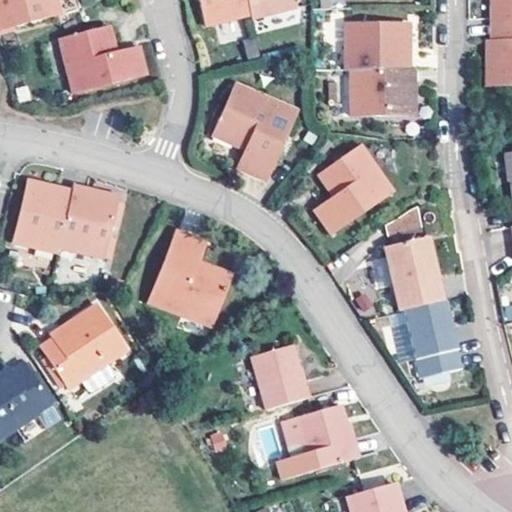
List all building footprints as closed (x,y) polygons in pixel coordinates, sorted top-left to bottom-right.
[(59,11),(56,0),(0,0),(0,22),(1,28),(59,11)] [(244,25),(237,0),(191,0),(200,35),(244,25)] [(281,0),(237,0),(244,25),(245,30),(286,20),(281,0)] [(511,5),(487,5),(488,50),(511,49),(511,5)] [(114,32),(109,34),(113,55),(119,54),(114,32)] [(149,79),(141,49),(119,54),(113,55),(109,34),(64,44),(75,96),(149,79)] [(346,79),(405,78),(404,34),(341,35),(340,78),(346,79)] [(511,96),(511,49),(488,50),(483,50),(485,97),(511,96)] [(411,126),(411,78),(405,78),(346,79),(346,126),(411,126)] [(253,115),(257,107),(232,94),(228,102),(253,115)] [(290,124),(257,107),(253,115),(228,102),(208,144),(237,157),(231,174),(259,188),(290,124)] [(355,156),(318,179),(332,201),(326,206),(309,216),(325,241),(385,202),(355,156)] [(311,182),(326,206),(332,201),(318,179),(311,182)] [(64,251),(76,196),(34,187),(19,246),(63,257),(64,251)] [(78,190),(76,196),(64,251),(107,261),(122,202),(78,190)] [(419,212),(383,218),(387,240),(423,234),(419,212)] [(151,297),(180,309),(182,303),(213,316),(228,278),(200,267),(206,252),(174,239),(151,297)] [(426,241),(421,242),(429,273),(435,271),(426,241)] [(429,273),(421,242),(385,253),(401,315),(404,314),(443,304),(435,271),(429,273)] [(511,283),(498,286),(504,325),(511,323),(511,283)] [(211,321),(213,316),(182,303),(180,309),(211,321)] [(443,304),(404,314),(422,380),(462,370),(444,304),(443,304)] [(60,346),(43,357),(70,397),(129,357),(98,312),(76,328),(80,333),(60,346)] [(80,333),(76,328),(57,341),(60,346),(80,333)] [(252,356),(266,410),(307,399),(293,346),(252,356)] [(25,365),(13,373),(17,379),(0,390),(0,446),(42,418),(55,408),(25,365)] [(0,390),(17,379),(13,373),(0,381),(0,390)] [(339,407),(300,418),(309,452),(293,456),(277,461),(282,479),(354,460),(339,407)] [(65,422),(55,408),(42,418),(51,432),(65,422)] [(293,456),(309,452),(300,418),(284,422),(293,456)] [(226,451),(220,434),(209,438),(215,454),(226,451)] [(394,511),(393,506),(399,504),(393,482),(347,496),(350,511),(394,511)]
